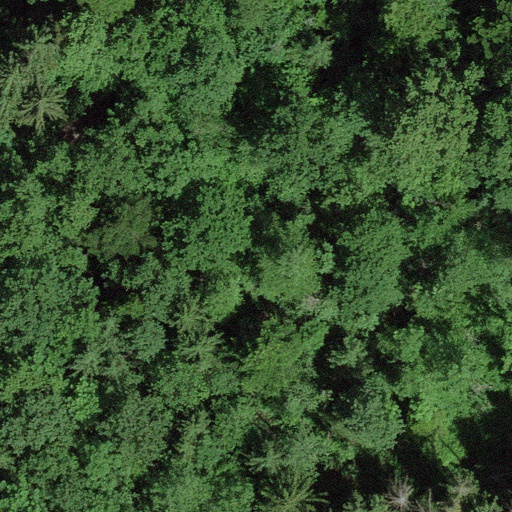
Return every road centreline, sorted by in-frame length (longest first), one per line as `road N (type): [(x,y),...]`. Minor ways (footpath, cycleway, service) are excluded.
road 1 (track): [(0,201),(186,0)]
road 2 (track): [(51,511),(0,387)]
